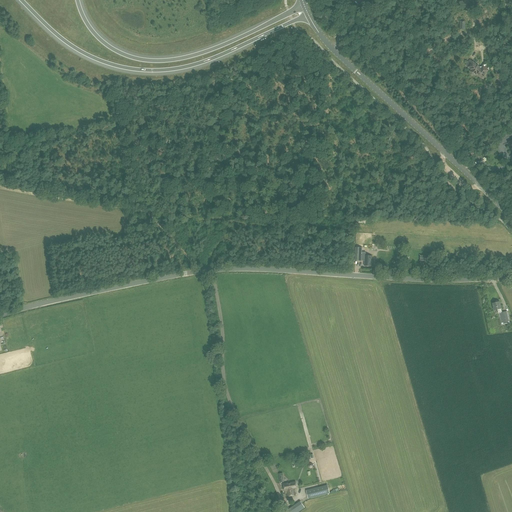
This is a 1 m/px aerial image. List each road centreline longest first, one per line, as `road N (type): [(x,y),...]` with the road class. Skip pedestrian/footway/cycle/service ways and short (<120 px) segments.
road 1 (unclassified): [(0,314),(206,269),(511,276)]
road 2 (motorway): [(19,0),(81,53),(139,71),(198,64),(308,14)]
road 3 (tertiary): [(511,218),(331,48),(308,14)]
road 4 (motorway): [(304,5),(220,46),(152,60),(106,44),(77,0)]
road 5 (track): [(281,511),(280,489),(224,388),(212,269)]
road 6 (track): [(224,221),(345,238),(351,275)]
road 7 (track): [(0,187),(150,210)]
